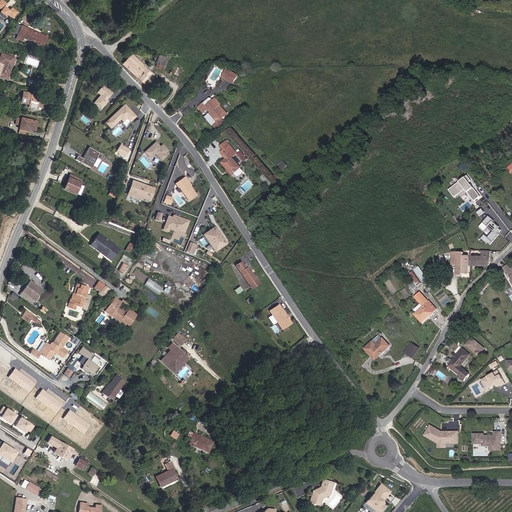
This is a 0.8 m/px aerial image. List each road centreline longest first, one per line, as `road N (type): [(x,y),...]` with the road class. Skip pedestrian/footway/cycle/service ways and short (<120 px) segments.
road 1 (residential): [(79,28),(194,154),(380,422)]
road 2 (tertiary): [(0,278),(51,153),(79,28)]
road 3 (unclassified): [(414,392),(468,294),(511,249)]
road 4 (residential): [(215,511),(344,452),(370,455)]
